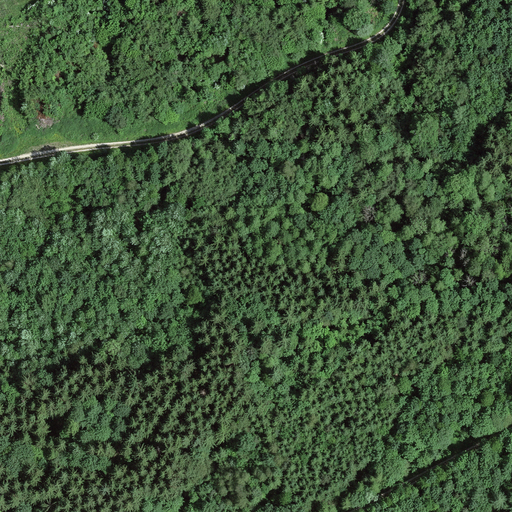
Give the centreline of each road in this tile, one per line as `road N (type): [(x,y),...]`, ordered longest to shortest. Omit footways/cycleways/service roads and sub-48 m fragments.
road 1 (track): [(0,159),(182,134),(374,48),(402,0)]
road 2 (track): [(511,433),(356,511)]
